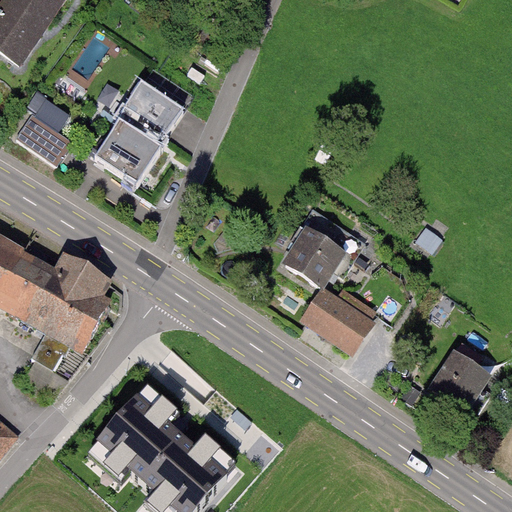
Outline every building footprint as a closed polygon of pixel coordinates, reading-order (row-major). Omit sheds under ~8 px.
[(70,1),(68,0),(1,0),(0,2),(0,58),(21,73),(70,1)] [(185,116),(143,88),(126,113),(128,115),(96,163),(139,191),(170,143),(168,142),(185,116)] [(74,147),(33,119),(17,143),(58,170),(74,147)] [(360,244),(313,215),(280,266),(323,293),(334,276),(344,282),(353,268),(347,264),(360,244)] [(440,242),(428,234),(419,246),(432,255),(440,242)] [(0,246),(0,306),(48,334),(32,363),(54,375),(63,359),(66,361),(73,348),(84,354),(110,309),(99,303),(109,288),(67,264),(65,269),(29,248),(23,259),(0,246)] [(369,328),(325,298),(307,324),(351,354),(369,328)] [(489,381),(453,356),(426,394),(463,419),(489,381)] [(201,511),(228,481),(137,402),(97,448),(171,511),(201,511)] [(0,446),(14,429),(0,418),(0,446)]
